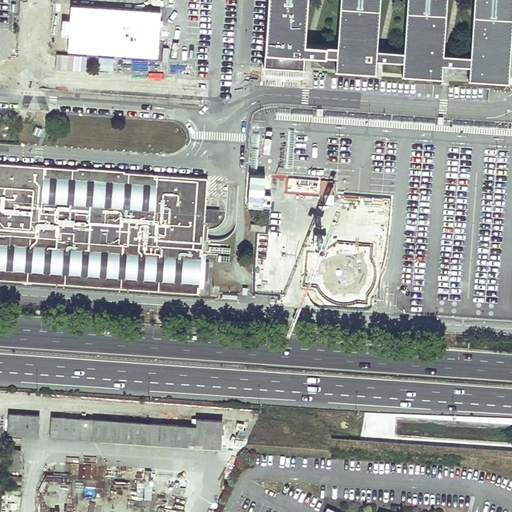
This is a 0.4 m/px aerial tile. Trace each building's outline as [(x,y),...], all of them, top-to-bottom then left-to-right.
[(511,0),(267,0),(263,65),(304,68),(305,55),(310,55),(338,57),(337,70),(377,73),(378,59),(381,59),(405,61),(404,74),(443,77),(444,63),(448,64),(472,66),(471,79),(510,81),(511,52),(511,0)] [(48,2),(45,46),(158,57),(162,11),(48,2)] [(205,208),(207,178),(0,163),(0,280),(199,294),(200,281),(207,282),(208,271),(209,262),(201,262),(203,233),(204,221),(218,222),(219,209),(205,208)] [(359,230),(327,228),(326,242),(358,245),(359,230)] [(8,434),(38,436),(39,415),(9,414),(8,434)] [(51,416),(50,437),(220,448),(222,420),(196,418),(196,426),(51,416)] [(117,464),(157,466),(158,447),(118,445),(117,464)] [(18,469),(20,449),(6,448),(4,468),(18,469)]
